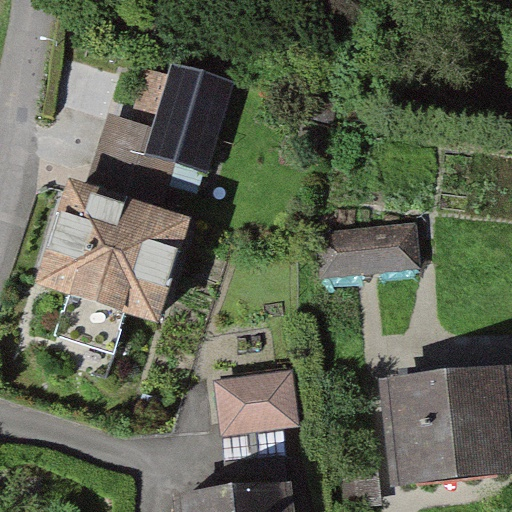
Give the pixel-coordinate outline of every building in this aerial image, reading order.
[(206,187),(239,84),(170,62),(151,119),(107,104),(92,150),(206,187)] [(148,339),(185,231),(60,189),(24,297),(148,339)] [(429,220),(320,232),(326,291),(436,279),(429,220)] [(294,367),(211,380),(222,447),(305,433),(294,367)] [(511,373),(387,389),(402,508),(511,493),(511,373)] [(295,511),(294,492),(180,503),(180,511),(295,511)]
